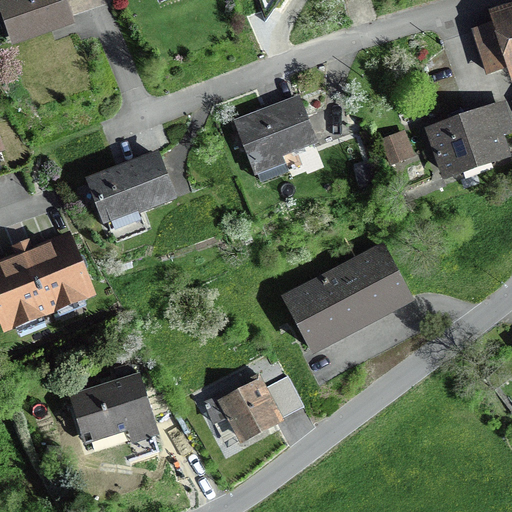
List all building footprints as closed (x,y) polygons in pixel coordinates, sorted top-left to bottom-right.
[(0,0),(0,14),(8,38),(68,17),(62,0),(0,0)] [(511,66),(511,18),(475,31),(489,74),(511,66)] [(252,166),(312,143),(296,101),(236,124),(252,166)] [(509,131),(501,109),(431,134),(445,176),(502,156),(495,136),(509,131)] [(137,213),(171,200),(154,157),(88,183),(104,223),(136,211),(137,213)] [(88,295),(65,239),(31,253),(27,244),(12,250),(16,260),(0,266),(0,317),(5,329),(88,295)] [(310,351),(407,300),(382,251),(284,303),(310,351)] [(511,353),(502,363),(511,376),(511,353)] [(273,407),(256,376),(251,379),(253,384),(220,401),(241,441),(275,423),(268,410),(273,407)] [(84,442),(145,423),(135,394),(141,393),(137,378),(70,399),(84,442)]
